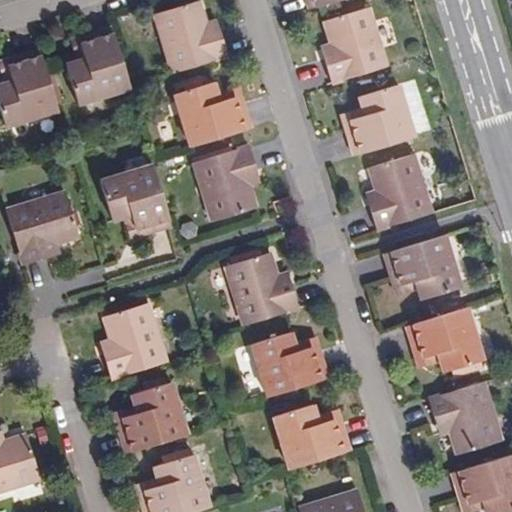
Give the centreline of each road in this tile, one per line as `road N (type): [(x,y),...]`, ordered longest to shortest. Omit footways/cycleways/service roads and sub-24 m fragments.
road 1 (residential): [(407,511),(258,0)]
road 2 (residential): [(42,336),(98,511)]
road 3 (residential): [(462,0),(511,155)]
